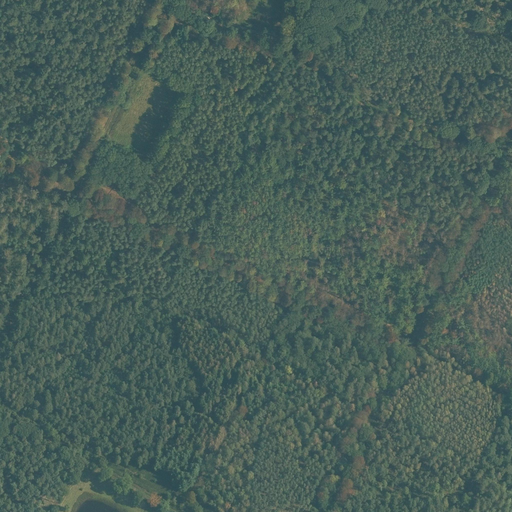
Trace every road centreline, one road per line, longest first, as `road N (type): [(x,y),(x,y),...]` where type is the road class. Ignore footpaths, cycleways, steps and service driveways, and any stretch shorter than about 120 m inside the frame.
road 1 (track): [(508,139),(387,113),(284,44),(219,25),(183,0)]
road 2 (track): [(508,139),(408,343)]
road 3 (track): [(167,0),(74,186)]
road 4 (track): [(176,511),(0,413)]
road 5 (track): [(74,186),(0,335)]
road 6 (track): [(74,186),(187,238)]
